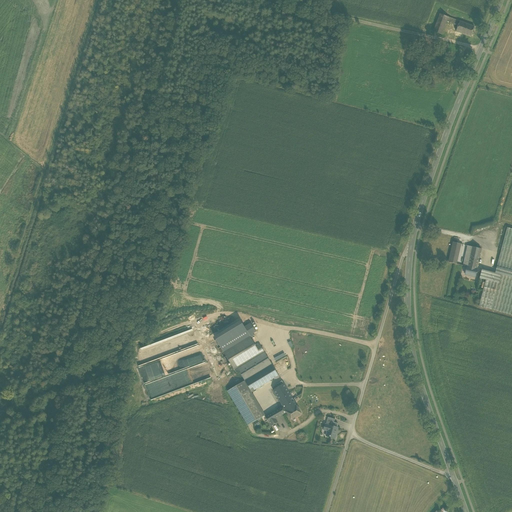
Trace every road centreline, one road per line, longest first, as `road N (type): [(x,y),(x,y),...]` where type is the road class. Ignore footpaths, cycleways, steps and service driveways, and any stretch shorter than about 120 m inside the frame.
road 1 (secondary): [(501,0),(445,134),(414,226),(407,278),(412,353),(465,511)]
road 2 (track): [(44,511),(58,401),(178,0)]
road 3 (track): [(0,312),(96,0)]
road 4 (track): [(376,345),(213,315),(66,376)]
road 5 (track): [(326,511),(410,250)]
road 6 (track): [(272,0),(487,52)]
